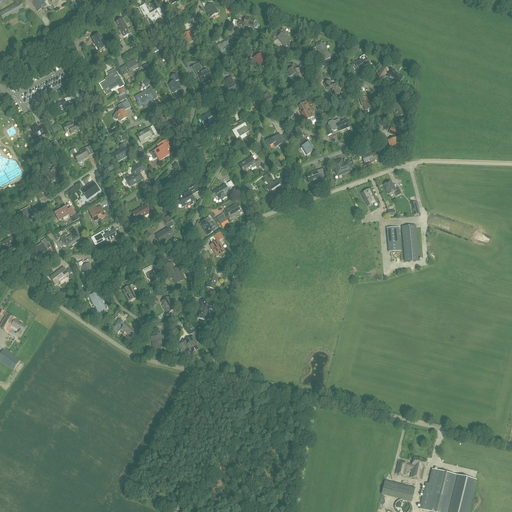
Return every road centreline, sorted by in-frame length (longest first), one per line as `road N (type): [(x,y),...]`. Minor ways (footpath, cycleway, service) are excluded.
road 1 (unclassified): [(209,375),(246,234),(260,217),(409,163),(511,165)]
road 2 (unclassified): [(511,446),(209,375)]
road 3 (residential): [(165,24),(189,16),(374,89),(381,129),(350,149)]
road 4 (unclassified): [(209,375),(130,354),(26,283)]
road 5 (residential): [(131,256),(115,271),(116,302),(158,327),(177,322),(191,302),(196,274),(184,255)]
road 6 (residential): [(196,96),(176,154),(116,214)]
road 7 (residential): [(184,255),(220,168),(257,143)]
road 8 (track): [(243,383),(194,507)]
